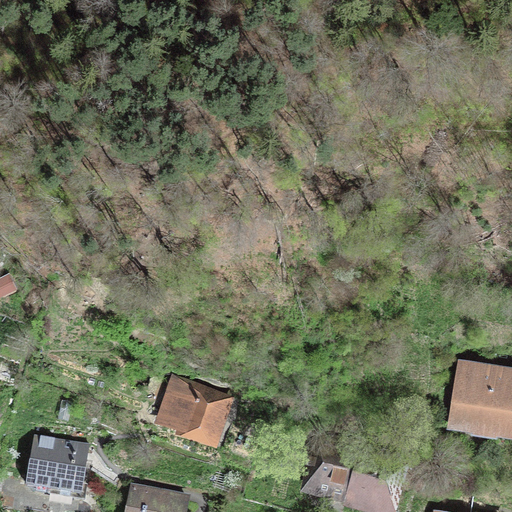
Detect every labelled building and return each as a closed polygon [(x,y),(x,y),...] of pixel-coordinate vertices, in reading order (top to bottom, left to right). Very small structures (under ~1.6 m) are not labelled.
[(455,399),(511,408),(511,374),(461,366),(455,399)] [(206,392),(173,381),(166,402),(163,401),(163,403),(165,404),(159,421),(160,421),(157,431),(213,451),(217,440),(212,438),(225,399),(206,393),(206,392)] [(511,408),(455,399),(451,425),(475,429),(476,422),(497,425),(496,432),(511,434),(511,408)] [(89,444),(34,436),(26,486),(81,495),(89,444)] [(347,496),(358,451),(320,442),(309,487),(347,496)] [(400,461),(358,451),(347,496),(389,506),(400,461)] [(185,511),(188,499),(132,488),(127,511),(185,511)]
